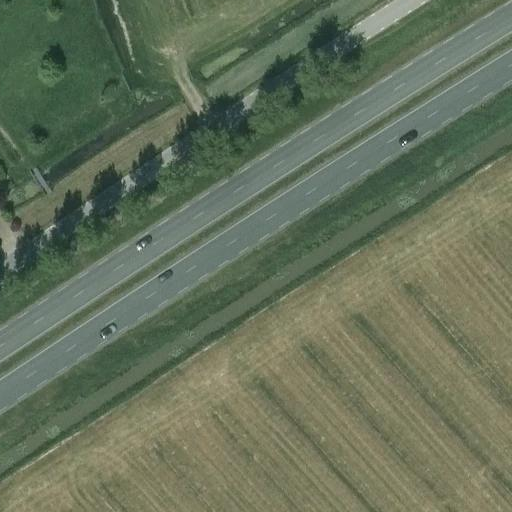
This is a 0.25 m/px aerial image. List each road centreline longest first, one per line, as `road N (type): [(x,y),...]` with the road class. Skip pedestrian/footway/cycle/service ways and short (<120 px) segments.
road 1 (primary): [(0,393),(511,62)]
road 2 (primary): [(511,16),(0,345)]
road 3 (unclassified): [(0,275),(421,0)]
